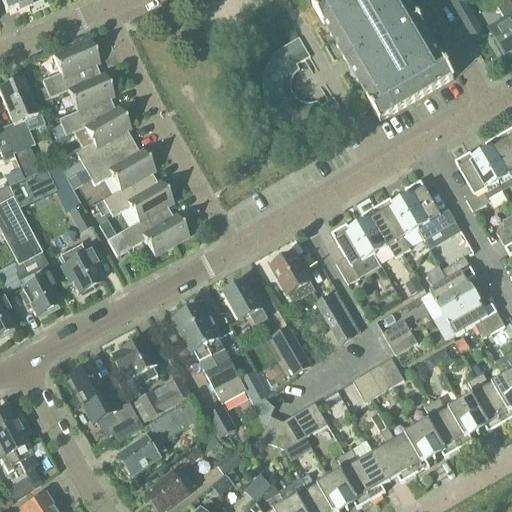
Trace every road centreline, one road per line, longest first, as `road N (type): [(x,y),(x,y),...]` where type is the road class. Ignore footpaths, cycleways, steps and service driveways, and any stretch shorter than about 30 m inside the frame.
road 1 (residential): [(234,252),(103,11)]
road 2 (residential): [(21,366),(234,252)]
road 3 (residential): [(234,252),(417,148)]
road 4 (residential): [(511,315),(417,148)]
road 5 (residential): [(103,511),(21,366)]
road 6 (residential): [(421,0),(483,110)]
